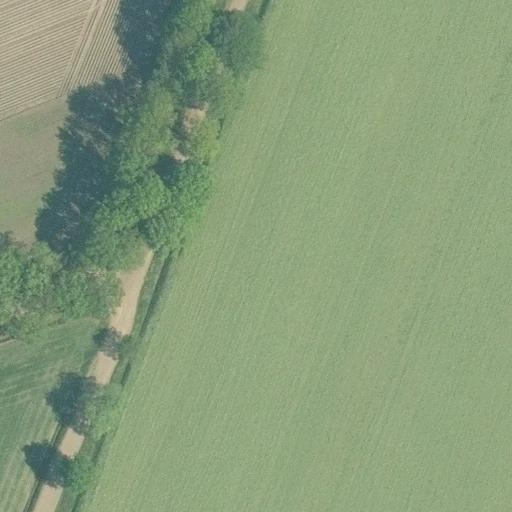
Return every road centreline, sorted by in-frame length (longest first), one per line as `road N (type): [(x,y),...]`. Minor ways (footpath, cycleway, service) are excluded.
road 1 (track): [(136,270),(238,0)]
road 2 (track): [(136,270),(46,511)]
road 3 (track): [(136,270),(0,315)]
